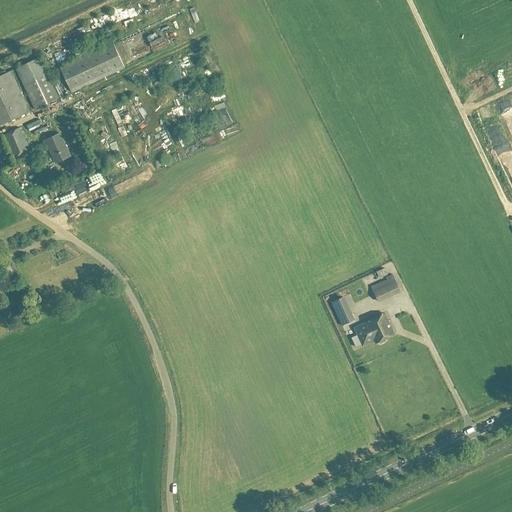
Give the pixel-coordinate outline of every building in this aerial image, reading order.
[(124,67),(113,42),(60,67),(72,91),(124,67)] [(220,46),(211,50),(215,57),(223,53),(220,46)] [(59,52),(51,57),(56,67),(65,62),(59,52)] [(195,63),(201,58),(198,54),(192,59),(195,63)] [(58,97),(39,56),(16,67),(35,108),(58,97)] [(147,77),(151,89),(183,80),(181,75),(187,74),(186,70),(181,71),(179,63),(165,67),(166,71),(147,77)] [(0,124),(29,111),(10,70),(0,74),(0,124)] [(235,124),(227,126),(229,132),(237,129),(235,124)] [(119,135),(127,133),(125,126),(117,129),(119,135)] [(3,135),(13,157),(30,149),(20,127),(3,135)] [(70,155),(60,133),(43,140),(46,147),(48,146),(55,162),(70,155)] [(208,146),(217,142),(215,136),(205,140),(208,146)] [(173,164),(170,156),(157,160),(160,168),(173,164)] [(126,174),(113,180),(115,186),(128,179),(126,174)] [(142,182),(128,188),(130,193),(144,187),(142,182)] [(95,189),(98,198),(109,194),(106,185),(95,189)] [(127,190),(83,215),(87,222),(130,197),(127,190)] [(18,277),(12,265),(9,266),(8,263),(0,267),(0,275),(5,284),(18,277)] [(387,274),(385,268),(377,272),(380,277),(387,274)] [(400,290),(395,279),(373,290),(378,301),(400,290)] [(394,334),(392,329),(385,313),(366,322),(354,328),(363,345),(374,340),(376,343),(377,342),(380,343),(385,341),(386,338),(394,334)]
